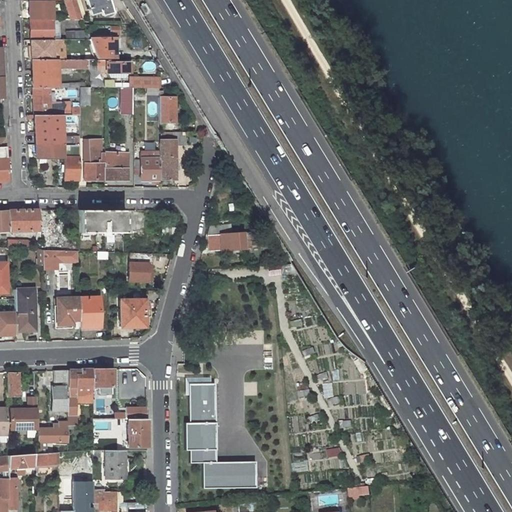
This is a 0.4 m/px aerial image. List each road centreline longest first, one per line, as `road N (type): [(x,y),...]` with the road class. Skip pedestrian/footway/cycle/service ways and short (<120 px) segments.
road 1 (trunk): [(177,0),(490,511)]
road 2 (trunk): [(511,486),(216,0)]
road 3 (residential): [(203,195),(211,154),(205,127),(124,0)]
road 4 (residential): [(17,195),(11,0)]
road 5 (residential): [(203,195),(17,195)]
road 6 (residential): [(159,353),(203,195)]
road 7 (residential): [(0,358),(159,353)]
road 8 (residential): [(162,511),(159,353)]
